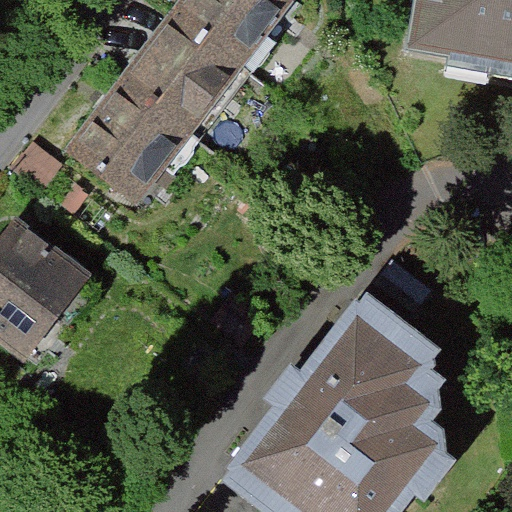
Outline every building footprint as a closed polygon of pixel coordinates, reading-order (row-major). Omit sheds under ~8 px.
[(291,0),(203,0),(181,30),(247,81),(303,9),(291,0)] [(511,0),(423,0),(411,70),(511,87),(511,0)] [(181,30),(125,102),(192,153),(247,81),(181,30)] [(145,215),(192,153),(125,102),(78,164),(145,215)] [(71,162),(39,140),(17,171),(104,232),(117,214),(89,194),(93,188),(67,169),(71,162)] [(21,238),(0,266),(0,347),(25,366),(86,286),(21,238)] [(442,295),(399,264),(392,274),(435,305),(442,295)] [(237,468),(294,511),(400,511),(450,448),(449,431),(433,419),(443,406),(443,392),(425,379),(437,363),(362,306),(237,468)]
